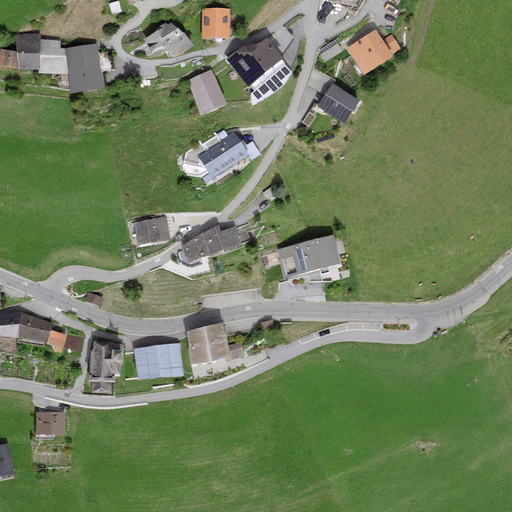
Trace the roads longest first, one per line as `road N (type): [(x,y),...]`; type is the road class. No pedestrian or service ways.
road 1 (residential): [(0,385),(97,402),(206,391),(340,337),(413,337),(423,331),(426,311)]
road 2 (residential): [(313,4),(296,101),(242,196),(162,258),(117,276),(67,274),(46,296)]
road 3 (tertiary): [(426,311),(276,309),(150,327),(46,296)]
road 4 (track): [(226,49),(187,78),(109,95),(0,85)]
